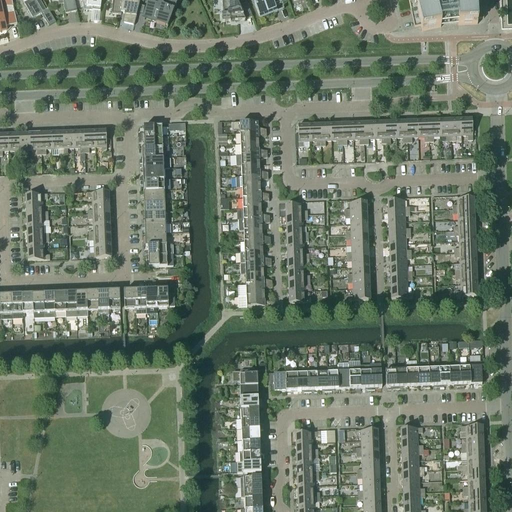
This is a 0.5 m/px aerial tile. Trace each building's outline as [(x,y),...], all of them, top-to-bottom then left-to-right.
[(17,25),(11,0),(0,0),(0,32),(6,32),(5,28),(17,25)] [(45,11),(38,0),(20,0),(32,19),(41,14),(48,27),(55,23),(47,10),(45,11)] [(50,0),(52,4),(62,2),(65,15),(76,12),(73,0),(50,0)] [(100,12),(101,0),(83,0),(84,0),(81,1),(83,11),(100,12)] [(134,27),(140,0),(112,0),(111,15),(121,16),(121,14),(124,14),(122,24),(134,27)] [(166,30),(177,0),(164,0),(164,1),(163,0),(162,3),(163,3),(162,5),(158,4),(157,7),(148,3),(143,21),(144,21),(145,18),(156,22),(155,24),(167,28),(166,30)] [(283,4),(281,0),(253,0),(253,1),(253,3),(254,5),(259,17),(272,13),(271,9),(283,4)] [(483,20),(482,0),(407,0),(414,28),(420,27),(421,32),(440,28),(458,26),(477,25),(477,20),(483,20)] [(244,22),(245,22),(236,1),(235,1),(222,2),(223,15),(221,15),(222,23),(230,23),(230,22),(234,22),(244,22)] [(450,143),(449,121),(438,122),(439,139),(445,139),(445,143),(450,143)] [(461,138),(460,121),(449,121),(450,143),(455,143),(454,138),(461,138)] [(472,142),(472,128),(471,121),(460,121),(461,138),(467,138),(467,143),(472,142)] [(428,144),(428,122),(417,123),(417,139),(424,139),(424,144),(428,144)] [(439,139),(438,122),(428,122),(428,144),(433,144),(433,139),(439,139)] [(396,140),(395,123),(385,124),(385,146),(390,146),(390,141),(396,140)] [(407,145),(406,123),(395,123),(396,140),(402,140),(402,145),(407,145)] [(417,139),(417,123),(406,123),(407,145),(411,145),(411,140),(417,139)] [(266,131),(257,129),(257,124),(232,125),(232,132),(239,132),(240,135),(266,135),(266,131)] [(374,141),(374,124),(363,125),(363,147),(368,146),(368,141),(374,141)] [(385,146),(385,124),(374,124),(374,141),(381,141),(381,146),(385,146)] [(342,147),(341,125),(330,126),(331,143),(337,143),(337,148),(342,147)] [(352,142),(352,125),(341,125),(342,147),(346,147),(346,142),(352,142)] [(363,147),(363,125),(352,125),(352,142),(359,142),(359,147),(363,147)] [(320,148),(319,126),(309,127),(309,144),(315,143),(316,148),(320,148)] [(331,143),(330,126),(319,126),(320,148),(325,148),(325,143),(331,143)] [(162,137),(161,127),(143,128),(143,135),(141,135),(141,139),(165,138),(165,137),(162,137)] [(309,144),(309,127),(297,127),(298,149),(303,149),(303,144),(309,144)] [(106,154),(105,132),(94,133),(95,150),(101,149),(101,154),(106,154)] [(84,155),(83,133),(73,134),(73,150),(79,150),(80,155),(84,155)] [(95,150),(94,133),(83,133),(84,155),(89,155),(89,150),(95,150)] [(52,151),(51,134),(40,135),(41,157),(46,156),(45,151),(52,151)] [(63,156),(62,134),(51,134),(52,151),(58,151),(58,156),(63,156)] [(73,150),(73,134),(62,134),(63,156),(67,156),(67,151),(73,150)] [(30,152),(30,135),(18,136),(19,157),(24,157),(24,156),(23,152),(30,152)] [(41,157),(40,135),(30,135),(30,152),(36,152),(36,157),(41,157)] [(258,140),(266,138),(266,135),(240,135),(240,146),(258,146),(258,140)] [(8,153),(8,136),(0,136),(0,158),(2,158),(2,153),(8,153)] [(19,157),(18,136),(8,136),(8,153),(14,153),(15,158),(19,157)] [(162,149),(162,140),(165,140),(165,138),(141,139),(141,150),(162,149)] [(258,151),(258,146),(240,146),(240,157),(267,156),(267,153),(258,151)] [(169,160),(168,149),(162,149),(141,150),(142,161),(169,160)] [(259,162),(267,159),(267,156),(240,157),(241,168),(259,167),(259,162)] [(169,170),(169,160),(142,161),(142,172),(163,171),(169,170)] [(259,173),(259,167),(241,168),(241,178),(241,179),(267,178),(267,175),(259,173)] [(163,180),(163,171),(142,172),(142,182),(166,181),(166,180),(163,180)] [(260,183),(268,181),(267,178),(241,179),(241,178),(235,178),(236,190),(242,189),(242,190),(260,189),(260,183)] [(164,192),(163,183),(166,183),(166,181),(142,182),(143,193),(164,192)] [(260,194),(260,189),(242,190),(242,200),(268,199),(268,196),(260,194)] [(164,202),(164,192),(143,193),(143,204),(167,203),(167,202),(164,202)] [(109,205),(108,194),(86,194),(87,200),(92,199),(92,206),(109,205)] [(42,207),(42,201),(47,201),(47,196),(25,197),(25,208),(42,207)] [(260,211),(260,205),(268,203),(268,199),(242,200),(242,211),(260,211)] [(474,211),(473,200),(456,200),(457,207),(452,207),(452,212),(474,211)] [(404,209),(404,202),(387,203),(387,214),(409,214),(409,209),(404,209)] [(165,214),(164,205),(167,204),(167,203),(143,204),(144,215),(165,214)] [(366,215),(366,204),(349,205),(349,211),(344,211),(344,216),(366,215)] [(109,216),(109,205),(92,206),(92,212),(87,212),(87,217),(109,216)] [(307,217),(307,213),(302,213),(301,206),(285,207),(285,218),(307,217)] [(42,214),(42,207),(25,208),(26,219),(48,218),(47,214),(42,214)] [(260,211),(242,211),(236,211),(237,222),(243,222),(269,221),(269,218),(261,216),(260,211)] [(474,222),(474,211),(452,212),(452,216),(457,216),(457,222),(474,222)] [(168,214),(165,214),(144,215),(144,226),(168,225),(168,214)] [(404,225),(404,218),(409,218),(409,214),(387,214),(388,225),(404,225)] [(367,226),(366,215),(344,216),(345,221),(350,220),(350,227),(367,226)] [(109,226),(109,216),(87,217),(87,221),(92,221),(93,227),(109,226)] [(302,228),(302,222),(307,222),(307,217),(285,218),(285,229),(302,228)] [(48,223),(48,218),(26,219),(26,230),(43,229),(43,223),(48,223)] [(261,227),(269,224),(269,221),(243,222),(243,233),(261,232),(261,227)] [(475,233),(474,222),(457,222),(458,229),(453,229),(453,233),(475,233)] [(165,236),(165,226),(168,226),(168,225),(144,226),(144,236),(165,236)] [(405,231),(404,225),(388,225),(388,236),(410,235),(410,231),(405,231)] [(110,237),(109,226),(93,227),(93,233),(88,234),(88,238),(110,237)] [(367,237),(367,226),(350,227),(350,233),(345,233),(345,238),(367,237)] [(303,235),(302,228),(285,229),(286,240),(308,239),(308,234),(303,235)] [(43,235),(43,229),(26,230),(27,240),(48,240),(48,235),(43,235)] [(270,239),(262,238),(261,232),(243,233),(244,244),(270,243),(270,239)] [(475,243),(475,233),(453,233),(453,238),(458,238),(458,244),(475,243)] [(410,240),(410,235),(388,236),(388,247),(405,246),(405,240),(410,240)] [(166,245),(165,236),(144,236),(145,247),(169,246),(169,245),(166,245)] [(110,248),(110,237),(88,238),(88,243),(93,243),(93,249),(110,248)] [(368,248),(367,237),(345,238),(345,242),(350,242),(351,248),(368,248)] [(303,244),(308,244),(308,239),(286,240),(286,250),(303,250),(303,244)] [(49,244),(48,240),(27,240),(27,251),(44,251),(44,244),(49,244)] [(262,254),(262,248),(270,246),(270,243),(244,244),(244,254),(240,254),(240,255),(262,254)] [(475,254),(475,243),(458,244),(458,250),(453,250),(454,255),(475,254)] [(172,257),(172,246),(169,246),(145,247),(145,258),(172,257)] [(405,252),(405,246),(388,247),(389,257),(411,257),(411,252),(405,252)] [(111,259),(110,248),(93,249),(94,255),(89,255),(89,260),(111,259)] [(368,258),(368,248),(351,248),(351,254),(346,255),(346,259),(368,258)] [(303,256),(303,250),(286,250),(287,262),(309,261),(308,256),(303,256)] [(44,257),(44,251),(27,251),(27,263),(49,262),(49,257),(44,257)] [(271,261),(262,259),(262,254),(240,255),(240,265),(271,264),(271,261)] [(476,265),(475,254),(454,255),(454,260),(459,259),(459,266),(476,265)] [(173,268),(172,257),(145,258),(145,262),(148,262),(148,269),(173,268)] [(406,268),(406,261),(411,261),(411,257),(389,257),(389,268),(406,268)] [(368,269),(368,258),(346,259),(346,264),(351,264),(352,270),(368,269)] [(304,272),(304,265),(309,265),(309,261),(287,262),(287,272),(304,272)] [(263,275),(263,270),(271,267),(271,264),(240,265),(240,276),(263,275)] [(476,276),(476,265),(459,266),(459,272),(454,272),(454,277),(476,276)] [(406,274),(406,268),(389,268),(390,279),(412,278),(411,274),(406,274)] [(369,280),(368,269),(352,270),(352,276),(347,276),(347,281),(369,280)] [(309,282),(309,278),(304,278),(304,272),(287,272),(287,283),(309,282)] [(271,283),(263,281),(263,275),(240,276),(245,276),(245,287),(272,286),(271,283)] [(477,287),(476,276),(454,277),(455,281),(460,281),(460,287),(477,287)] [(407,289),(407,283),(412,283),(412,278),(390,279),(390,290),(407,289)] [(369,291),(369,280),(347,281),(347,285),(352,285),(352,291),(369,291)] [(305,293),(304,287),(310,287),(309,282),(287,283),(288,294),(305,293)] [(264,297),(264,292),(272,289),(272,286),(245,287),(246,298),(264,297)] [(477,298),(477,287),(460,287),(460,293),(455,294),(455,299),(477,298)] [(146,310),(145,291),(138,292),(138,289),(134,290),(135,313),(135,317),(146,316),(146,310)] [(157,313),(156,289),(152,289),(152,291),(145,291),(146,310),(155,310),(155,313),(157,313)] [(174,308),(174,295),(167,296),(167,291),(160,291),(160,289),(156,289),(157,313),(158,313),(158,310),(168,309),(174,308)] [(407,296),(407,289),(390,290),(390,301),(412,300),(412,295),(407,296)] [(109,317),(109,314),(108,290),(104,291),(104,293),(97,293),(98,312),(98,317),(109,317)] [(120,311),(119,292),(112,293),(112,290),(108,290),(109,314),(110,314),(110,311),(120,311)] [(135,313),(134,290),(130,290),(130,292),(123,292),(124,311),(134,311),(134,313),(135,313)] [(87,318),(86,291),(75,292),(76,319),(87,318)] [(98,312),(97,293),(90,294),(90,291),(86,291),(87,318),(87,315),(88,315),(88,312),(98,312)] [(370,302),(369,291),(352,291),(353,298),(348,298),(348,303),(370,302)] [(66,319),(65,292),(54,293),(55,320),(65,319),(66,319)] [(76,319),(75,292),(65,292),(66,319),(76,319)] [(44,320),(43,293),(39,293),(39,295),(32,296),(33,314),(33,320),(44,320)] [(55,320),(54,293),(43,293),(44,320),(55,320)] [(305,299),(305,293),(288,294),(288,305),(310,304),(310,299),(305,299)] [(12,321),(11,297),(4,297),(4,294),(0,294),(0,300),(1,321),(12,321)] [(22,318),(22,299),(21,294),(17,294),(17,296),(11,297),(12,321),(22,321),(22,318)] [(33,314),(32,296),(24,296),(24,294),(21,294),(22,299),(22,318),(24,318),(23,315),(33,314)] [(272,304),(264,302),(264,297),(246,298),(246,308),(244,308),(244,309),(272,308),(272,304)] [(481,386),(481,368),(481,364),(469,364),(469,365),(469,368),(470,368),(470,386),(481,386)] [(370,366),(370,369),(371,392),(374,392),(374,390),(381,389),(380,365),(370,366)] [(470,386),(470,368),(469,368),(469,365),(459,366),(460,389),(463,389),(463,386),(470,386)] [(418,388),(417,366),(407,367),(407,370),(406,370),(407,388),(418,388)] [(428,388),(428,370),(428,367),(428,366),(417,366),(418,388),(428,388)] [(439,389),(438,366),(428,367),(428,370),(428,388),(435,387),(436,390),(439,389)] [(449,387),(448,369),(439,369),(438,366),(439,389),(443,389),(443,387),(449,387)] [(460,389),(459,366),(459,368),(448,369),(449,387),(456,387),(456,389),(460,389)] [(338,391),(337,367),(337,369),(327,369),(327,370),(328,394),(331,393),(331,391),(338,391)] [(349,390),(348,367),(337,367),(338,391),(349,390)] [(360,390),(359,368),(349,369),(348,367),(349,390),(360,390)] [(360,368),(359,368),(360,390),(367,390),(367,392),(371,392),(370,369),(360,369),(360,368)] [(328,394),(327,370),(317,371),(318,392),(324,391),(324,394),(328,394)] [(407,388),(406,370),(395,371),(396,391),(400,391),(400,389),(407,388)] [(307,394),(306,371),(296,372),(296,375),(296,392),(303,392),(304,395),(307,394)] [(318,392),(317,371),(306,371),(307,394),(311,394),(311,392),(318,392)] [(396,391),(395,371),(385,371),(385,389),(392,389),(392,391),(396,391)] [(257,388),(257,376),(249,376),(249,372),(238,372),(238,374),(230,374),(231,386),(239,386),(239,389),(257,388)] [(286,393),(285,375),(268,376),(268,387),(270,387),(271,393),(286,393)] [(296,392),(296,375),(285,375),(286,393),(296,392)] [(258,399),(257,388),(239,389),(240,399),(258,399)] [(258,410),(258,399),(240,399),(240,410),(258,410)] [(258,417),(258,410),(240,410),(241,421),(261,420),(261,417),(258,417)] [(259,431),(259,424),(261,424),(261,420),(241,421),(241,432),(259,431)] [(482,439),(482,428),(460,429),(460,434),(465,433),(466,440),(482,439)] [(417,442),(417,435),(422,435),(422,430),(400,431),(400,442),(417,442)] [(259,442),(259,431),(241,432),(241,443),(259,442)] [(377,443),(377,432),(355,433),(355,438),(360,437),(360,443),(377,443)] [(312,445),(312,439),(317,439),(317,434),(295,435),(295,446),(312,445)] [(483,450),(482,439),(466,440),(466,446),(461,446),(461,451),(483,450)] [(260,453),(259,442),(241,443),(242,453),(260,453)] [(423,452),(422,448),(417,448),(417,442),(400,442),(401,453),(423,452)] [(378,454),(377,443),(360,443),(361,450),(356,450),(356,455),(378,454)] [(312,452),(312,445),(295,446),(296,457),(317,456),(317,451),(312,452)] [(483,461),(483,450),(461,451),(461,455),(466,455),(466,461),(483,461)] [(418,463),(418,457),(423,457),(423,452),(401,453),(401,464),(418,463)] [(262,463),(262,460),(260,460),(260,453),(242,453),(242,454),(239,454),(239,464),(262,463)] [(378,465),(378,454),(356,455),(356,459),(361,459),(361,465),(378,465)] [(313,467),(313,461),(318,461),(317,456),(296,457),(296,468),(313,467)] [(484,471),(483,461),(466,461),(467,467),(461,468),(462,472),(484,471)] [(260,474),(260,467),(263,467),(262,463),(239,464),(235,464),(236,475),(260,474)] [(423,474),(423,469),(418,469),(418,463),(401,464),(401,474),(423,474)] [(378,475),(378,465),(361,465),(361,472),(356,472),(357,476),(378,475)] [(313,473),(313,467),(296,468),(296,479),(318,478),(318,473),(313,473)] [(484,482),(484,471),(462,472),(462,477),(467,477),(467,483),(484,482)] [(419,485),(418,478),(423,478),(423,474),(401,474),(402,485),(419,485)] [(379,486),(378,475),(357,476),(357,481),(362,481),(362,487),(379,486)] [(261,485),(261,478),(240,479),(240,490),(263,489),(263,485),(261,485)] [(314,489),(313,482),(318,482),(318,478),(296,479),(297,489),(314,489)] [(484,493),(484,482),(467,483),(467,489),(462,489),(462,494),(484,493)] [(419,491),(419,485),(402,485),(402,496),(424,495),(424,491),(419,491)] [(379,497),(379,486),(362,487),(362,493),(357,493),(357,498),(379,497)] [(261,500),(261,492),(264,492),(263,489),(240,490),(241,500),(244,500),(261,500)] [(314,495),(314,489),(297,489),(297,500),(319,499),(319,495),(314,495)] [(485,504),(484,493),(462,494),(463,498),(468,498),(468,505),(485,504)] [(420,506),(419,500),(424,500),(424,495),(402,496),(403,507),(420,506)] [(380,508),(379,497),(357,498),(358,502),(363,502),(363,509),(380,508)] [(314,504),(319,504),(319,499),(297,500),(298,511),(314,510),(314,504)] [(262,510),(261,500),(244,500),(244,511),(262,510)]
